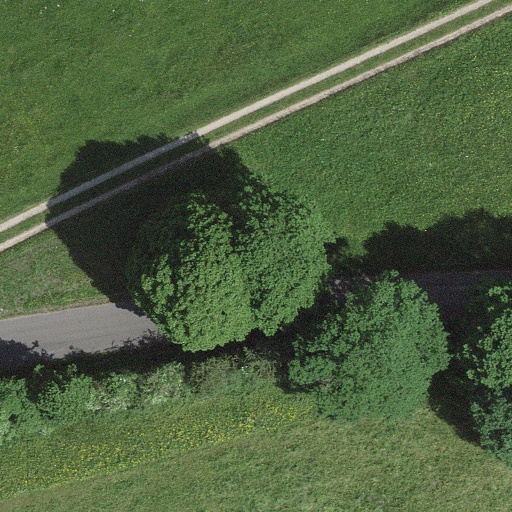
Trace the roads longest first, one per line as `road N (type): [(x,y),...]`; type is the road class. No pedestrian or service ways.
road 1 (track): [(0,248),(497,0)]
road 2 (tertiary): [(0,344),(144,323),(511,304)]
